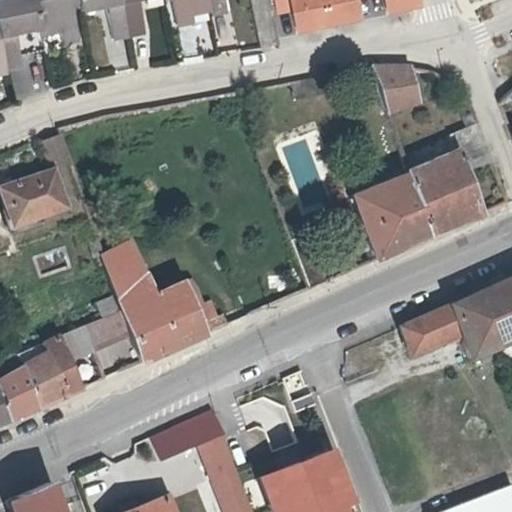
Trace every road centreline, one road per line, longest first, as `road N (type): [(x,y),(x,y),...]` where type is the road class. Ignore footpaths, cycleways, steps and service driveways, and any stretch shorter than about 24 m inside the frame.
road 1 (primary): [(511,237),(0,459)]
road 2 (residential): [(0,132),(69,103),(452,40)]
road 3 (residential): [(452,40),(511,177)]
